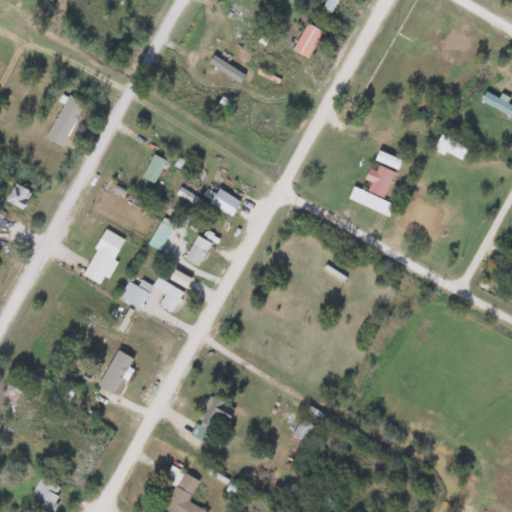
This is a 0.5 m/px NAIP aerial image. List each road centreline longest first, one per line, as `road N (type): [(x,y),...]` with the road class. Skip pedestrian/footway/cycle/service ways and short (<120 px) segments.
road 1 (residential): [(92,511),(386,0)]
road 2 (residential): [(0,318),(183,0)]
road 3 (residential): [(511,317),(280,195)]
